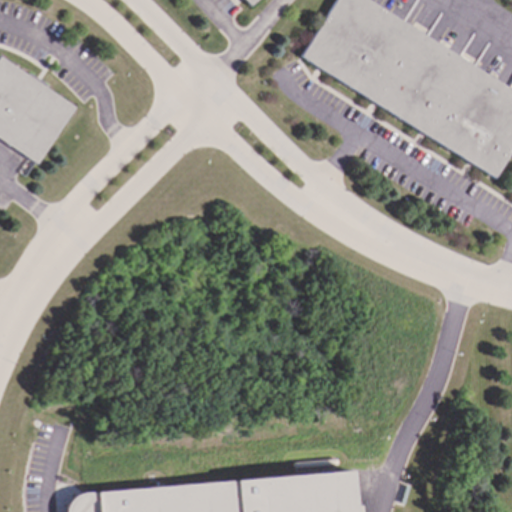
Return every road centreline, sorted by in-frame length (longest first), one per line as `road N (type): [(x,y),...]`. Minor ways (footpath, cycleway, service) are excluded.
road 1 (residential): [(78,0),(274,185),(294,201),(323,205)]
road 2 (residential): [(323,205),(314,181),(135,0)]
road 3 (residential): [(209,75),(82,199),(68,240)]
road 4 (residential): [(68,240),(106,224),(233,100)]
road 5 (residential): [(323,205),(388,248),(511,295)]
road 6 (residential): [(0,348),(68,240)]
